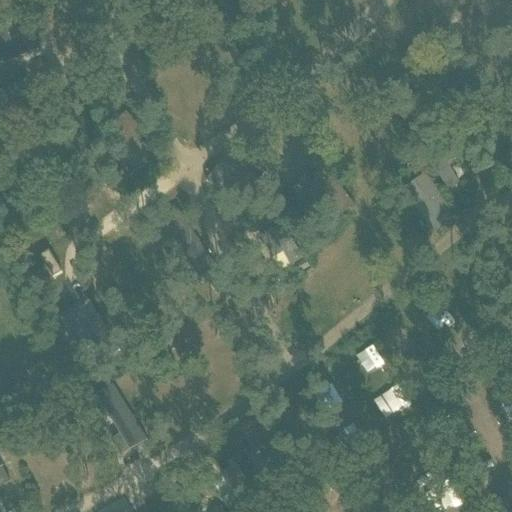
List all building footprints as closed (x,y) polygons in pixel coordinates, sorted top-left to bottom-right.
[(0,71),(22,65),(17,48),(0,53),(0,71)] [(0,132),(25,125),(20,109),(1,115),(1,113),(0,113),(0,132)] [(277,202),(243,162),(227,175),(250,201),(243,207),(254,220),(261,214),(262,215),(277,202)] [(9,181),(9,182),(10,184),(0,190),(0,199),(7,210),(6,210),(15,225),(1,234),(10,248),(10,249),(40,230),(9,181)] [(206,250),(172,211),(157,224),(180,250),(172,256),(184,269),(191,263),(206,250)] [(497,250),(511,261),(511,238),(508,236),(497,250)] [(41,258),(54,280),(62,274),(49,253),(41,258)] [(119,350),(90,303),(59,322),(68,337),(82,328),(91,343),(93,342),(104,360),(118,351),(119,350)] [(318,404),(329,421),(354,406),(343,388),(318,404)] [(117,396),(104,404),(116,423),(114,424),(122,436),(112,442),(121,457),(131,450),(131,451),(146,442),(147,441),(118,396),(117,396)] [(214,474),(220,494),(246,487),(240,467),(214,474)]
